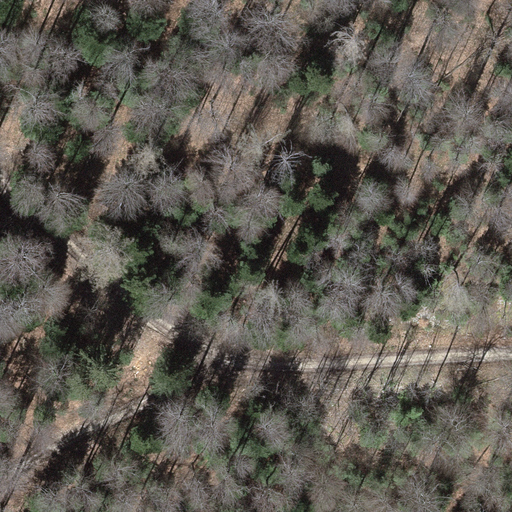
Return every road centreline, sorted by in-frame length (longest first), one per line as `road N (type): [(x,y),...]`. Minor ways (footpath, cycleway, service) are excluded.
road 1 (track): [(0,172),(82,261),(175,341),(209,359),(255,369),(511,346)]
road 2 (track): [(0,479),(76,433),(233,364)]
